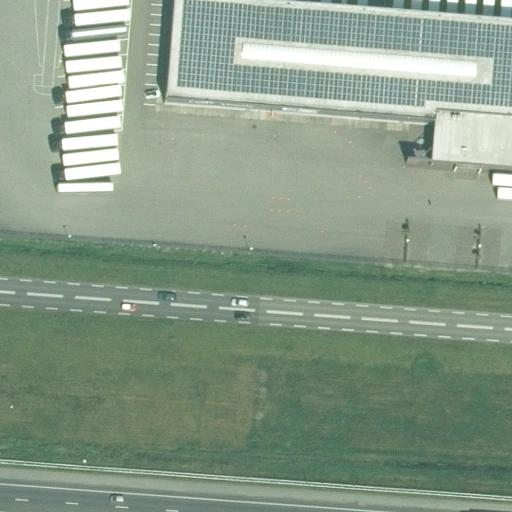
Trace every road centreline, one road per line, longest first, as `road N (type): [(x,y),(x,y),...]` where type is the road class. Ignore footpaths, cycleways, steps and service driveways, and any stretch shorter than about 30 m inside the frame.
road 1 (unknown): [(34,0),(42,97),(57,142),(79,162),(379,189),(511,191)]
road 2 (secondary): [(0,289),(511,328)]
road 3 (motorway): [(167,511),(0,499)]
